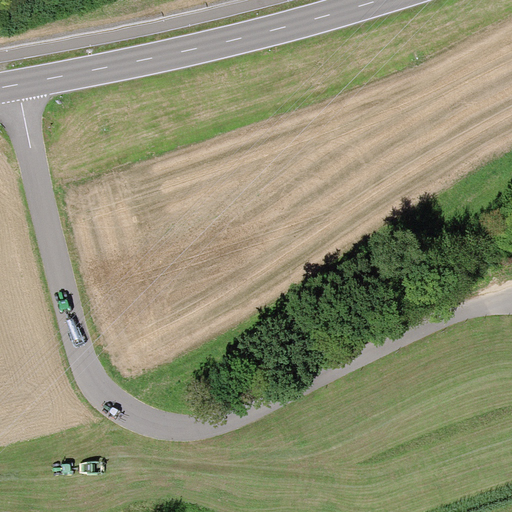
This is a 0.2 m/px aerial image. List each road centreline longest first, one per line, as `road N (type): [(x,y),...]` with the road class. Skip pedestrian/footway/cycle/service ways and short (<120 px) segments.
road 1 (residential): [(11,83),(81,352),(102,393),(143,429),(194,431),(355,356),(511,299)]
road 2 (tertiary): [(377,0),(227,41),(11,83)]
